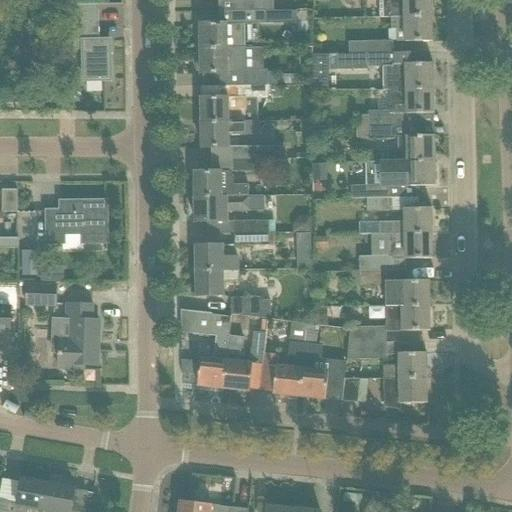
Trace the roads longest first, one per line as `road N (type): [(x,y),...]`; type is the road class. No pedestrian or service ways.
road 1 (residential): [(511,378),(470,351),(462,0)]
road 2 (residential): [(511,492),(144,450)]
road 3 (residential): [(511,443),(145,404)]
road 4 (residential): [(145,404),(140,150)]
road 5 (residential): [(511,202),(504,0)]
road 6 (residential): [(140,150),(139,0)]
road 7 (residential): [(144,450),(0,423)]
road 8 (residential): [(0,150),(140,150)]
